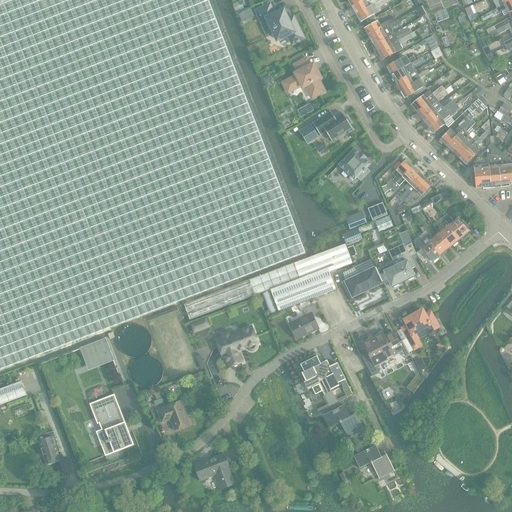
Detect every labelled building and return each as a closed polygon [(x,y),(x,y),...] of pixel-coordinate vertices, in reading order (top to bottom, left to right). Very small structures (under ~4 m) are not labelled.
[(0,0),(0,371),(306,255),(208,0),(0,0)] [(362,0),(352,6),(356,14),(380,0),(362,0)] [(389,0),(380,0),(356,14),(361,23),(366,20),(367,23),(375,18),(373,16),(373,15),(380,11),(379,8),(390,1),(390,0),(389,0)] [(506,9),(508,13),(511,11),(511,0),(499,8),(501,12),(506,9)] [(241,1),(233,4),(236,12),(244,9),(241,1)] [(270,6),(257,12),(264,28),(270,26),(277,40),(288,35),(292,44),(297,42),(297,43),(299,42),(298,41),(303,39),(296,23),(290,26),(283,11),(273,15),(272,13),(273,13),(270,6)] [(421,6),(415,10),(420,18),(426,14),(421,6)] [(445,10),(434,14),(437,23),(449,18),(445,10)] [(511,22),(511,11),(508,13),(510,18),(493,27),(486,31),(488,35),(497,30),(511,22)] [(463,16),(458,18),(461,25),(466,23),(463,16)] [(377,22),(365,30),(370,37),(389,26),(396,22),(394,18),(387,22),(380,26),(377,22)] [(389,26),(370,37),(374,45),(394,33),(392,30),(400,25),(398,21),(396,22),(389,26)] [(509,29),(511,33),(511,32),(511,22),(497,30),(499,34),(509,29)] [(394,33),(374,45),(378,52),(407,36),(411,33),(409,29),(395,36),(394,33)] [(511,38),(503,43),(505,47),(511,43),(511,32),(511,33),(511,35),(511,38)] [(433,35),(419,43),(421,47),(428,43),(432,51),(438,48),(433,35)] [(407,36),(378,52),(383,60),(395,53),(403,49),(400,44),(409,39),(407,36)] [(478,40),(482,48),(482,49),(488,46),(483,37),(478,40)] [(492,54),(488,46),(482,49),(486,57),(492,54)] [(486,57),(489,63),(495,59),(492,54),(486,57)] [(400,60),(387,67),(391,75),(411,63),(416,60),(413,57),(408,60),(406,56),(400,60)] [(411,63),(391,75),(396,82),(416,71),(414,68),(423,62),(423,60),(421,57),(416,60),(411,63)] [(304,87),(305,86),(312,98),(324,92),(317,79),(320,78),(313,64),(310,66),(307,59),(296,65),(300,72),(297,73),(298,75),(285,82),(288,89),(302,82),(304,87)] [(416,71),(396,82),(401,90),(420,79),(430,73),(428,70),(427,70),(418,75),(416,71)] [(501,71),(493,75),(497,82),(503,78),(507,83),(511,79),(511,71),(505,76),(501,71)] [(269,75),(262,78),(266,89),(273,86),(269,75)] [(420,79),(401,90),(405,98),(407,97),(410,101),(426,89),(423,83),(420,79)] [(424,96),(412,105),(417,112),(445,90),(443,88),(441,86),(432,94),(430,91),(424,96)] [(445,90),(445,91),(448,94),(448,95),(453,91),(450,87),(445,90)] [(479,87),(473,92),(479,99),(481,96),(484,93),(479,87)] [(511,92),(511,90),(508,88),(503,95),(505,98),(507,100),(511,92)] [(445,90),(417,112),(423,119),(441,105),(438,102),(448,94),(445,91),(445,90)] [(474,103),(467,110),(469,113),(470,113),(470,114),(475,109),(480,114),(487,107),(486,101),(481,96),(479,99),(474,103)] [(441,105),(423,119),(428,127),(456,104),(453,100),(443,107),(443,108),(441,105)] [(502,106),(498,111),(504,115),(511,120),(511,114),(510,113),(510,112),(511,109),(511,108),(504,103),(502,106)] [(310,104),(297,110),(301,118),(314,111),(310,104)] [(456,104),(428,127),(434,133),(446,124),(448,127),(454,121),(450,116),(460,109),(456,104)] [(334,119),(330,122),(325,116),(313,124),(312,123),(320,136),(321,136),(320,135),(325,132),(332,142),(331,140),(338,136),(339,138),(345,134),(344,132),(351,128),(351,129),(352,129),(349,124),(350,123),(346,117),(345,118),(342,113),(341,113),(342,114),(335,119),(334,119)] [(469,113),(458,125),(459,126),(462,129),(471,120),(473,118),(470,114),(470,113),(469,113)] [(504,115),(501,120),(511,127),(511,120),(504,115)] [(471,120),(462,129),(463,130),(466,133),(475,123),(471,120)] [(488,120),(481,128),(485,132),(489,128),(488,120)] [(310,124),(299,131),(305,141),(316,134),(310,124)] [(450,130),(439,140),(448,149),(448,148),(446,147),(448,145),(462,130),(463,130),(462,129),(459,126),(453,133),(451,130),(450,130)] [(475,143),(459,160),(465,165),(466,165),(471,159),(475,155),(478,152),(475,149),(478,146),(490,133),(489,128),(485,132),(479,139),(475,143)] [(511,142),(498,133),(492,129),(492,135),(495,137),(503,143),(504,142),(511,147),(508,151),(511,152),(511,142)] [(501,129),(498,133),(511,142),(511,131),(509,134),(501,129)] [(448,145),(446,147),(448,148),(448,149),(452,153),(469,136),(466,133),(463,130),(462,130),(448,145)] [(469,136),(452,153),(459,160),(475,143),(479,139),(472,132),(469,136)] [(490,144),(486,149),(487,157),(488,165),(491,189),(501,187),(499,166),(496,147),(494,145),(494,144),(490,144)] [(508,155),(496,147),(499,166),(501,187),(509,186),(509,185),(511,185),(511,164),(509,165),(509,162),(505,160),(508,155)] [(354,149),(338,165),(344,171),(343,172),(347,176),(348,175),(354,181),(357,178),(360,181),(369,172),(366,168),(370,164),(365,160),(366,158),(360,152),(359,154),(354,149)] [(471,159),(466,165),(468,167),(472,163),(474,161),(471,159)] [(390,190),(391,188),(412,167),(405,160),(393,174),(395,176),(393,179),(392,178),(387,183),(390,190)] [(474,177),(472,177),(473,182),(475,182),(476,189),(482,188),(482,190),(491,189),(488,165),(473,167),(474,177)] [(403,188),(403,189),(419,173),(412,167),(391,188),(395,192),(400,186),(405,180),(408,183),(403,188)] [(425,179),(419,173),(403,189),(406,191),(399,198),(403,202),(425,179)] [(432,185),(425,179),(403,202),(407,206),(414,199),(416,201),(432,185)] [(439,194),(430,199),(434,204),(443,198),(439,194)] [(430,200),(419,206),(422,209),(432,203),(430,200)] [(367,209),(373,222),(387,216),(382,203),(367,209)] [(406,209),(401,204),(395,210),(397,215),(406,209)] [(446,214),(442,217),(459,238),(463,236),(464,237),(468,233),(467,232),(468,231),(458,219),(453,223),(446,214)] [(392,218),(396,228),(403,225),(398,215),(392,218)] [(389,216),(375,222),(379,233),(393,227),(389,216)] [(456,241),(459,238),(442,217),(439,220),(446,229),(441,233),(451,245),(452,244),(453,246),(454,244),(457,242),(456,241)] [(365,219),(348,226),(350,230),(367,223),(365,219)] [(419,228),(423,233),(440,254),(443,251),(444,252),(448,249),(447,248),(449,247),(439,235),(434,239),(422,225),(419,228)] [(346,244),(346,246),(361,240),(357,230),(342,236),(346,244)] [(404,247),(390,253),(391,256),(394,262),(396,266),(403,281),(408,278),(408,279),(413,277),(412,276),(414,275),(411,268),(414,266),(410,257),(416,254),(416,253),(414,249),(407,231),(399,234),(404,247)] [(436,257),(440,254),(423,233),(419,236),(426,245),(421,249),(431,262),(432,260),(433,261),(437,258),(436,257)] [(346,246),(346,244),(295,264),(300,278),(270,290),(278,311),(335,289),(330,272),(353,264),(346,246)] [(394,262),(383,267),(384,271),(391,286),(393,285),(394,287),(398,284),(398,283),(403,281),(396,266),(394,262)] [(295,264),(184,307),(189,320),(270,290),(300,278),(295,264)] [(344,278),(347,277),(357,272),(354,266),(345,271),(341,273),(344,278)] [(368,289),(380,283),(373,269),(345,282),(348,288),(353,286),(355,292),(366,286),(368,289)] [(312,317),(319,314),(314,303),(302,309),(305,315),(289,323),(296,338),(311,331),(310,329),(316,326),(312,317)] [(409,325),(403,328),(411,343),(415,350),(422,346),(418,339),(431,332),(440,327),(431,312),(425,315),(423,311),(406,320),(409,325)] [(221,335),(221,338),(215,340),(221,357),(223,356),(227,367),(242,361),(238,350),(247,347),(248,349),(250,350),(252,349),(254,348),(255,346),(255,343),(257,343),(250,326),(229,334),(228,332),(226,332),(224,332),(222,333),(221,335)] [(369,353),(362,357),(372,376),(376,374),(378,373),(375,365),(402,352),(405,358),(409,356),(402,341),(399,343),(398,342),(392,331),(384,336),(382,333),(363,343),(363,344),(369,353)] [(106,339),(80,349),(88,370),(114,361),(106,339)] [(316,355),(300,363),(303,371),(301,372),(305,380),(307,379),(314,394),(321,390),(323,396),(324,396),(329,406),(337,402),(332,392),(331,389),(338,385),(337,383),(339,382),(342,388),(346,397),(352,394),(351,392),(348,385),(345,379),(337,362),(329,366),(326,359),(320,363),(316,355)] [(420,358),(415,361),(419,369),(425,366),(420,358)] [(406,388),(413,393),(423,380),(422,379),(417,374),(406,388)] [(380,379),(372,383),(375,388),(382,384),(380,379)] [(21,382),(0,389),(0,405),(26,396),(21,382)] [(102,402),(92,406),(93,410),(99,423),(102,431),(105,430),(109,442),(105,444),(109,454),(121,449),(121,450),(126,448),(127,448),(127,447),(132,445),(126,429),(127,428),(120,411),(114,395),(101,400),(102,402)] [(165,408),(157,411),(161,423),(170,420),(174,431),(189,425),(186,417),(188,416),(189,415),(186,409),(185,408),(183,409),(180,401),(165,407),(165,408)] [(348,437),(363,430),(355,414),(350,417),(345,406),(323,416),(329,427),(341,422),(348,437)] [(42,410),(36,413),(39,421),(45,419),(42,410)] [(46,465),(60,461),(58,453),(59,452),(53,432),(37,437),(46,465)] [(380,479),(395,472),(387,455),(382,458),(376,447),(355,457),(360,468),(371,463),(380,479)] [(220,489),(235,483),(230,469),(231,469),(225,454),(195,465),(201,480),(215,475),(220,489)]
